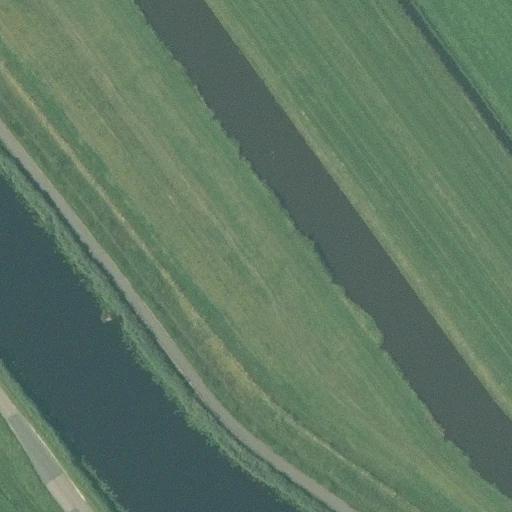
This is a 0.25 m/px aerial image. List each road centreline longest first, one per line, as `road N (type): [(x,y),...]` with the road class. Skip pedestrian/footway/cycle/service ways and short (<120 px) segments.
road 1 (unclassified): [(342,511),(249,442),(198,390),(0,132)]
road 2 (tertiary): [(79,511),(0,400)]
